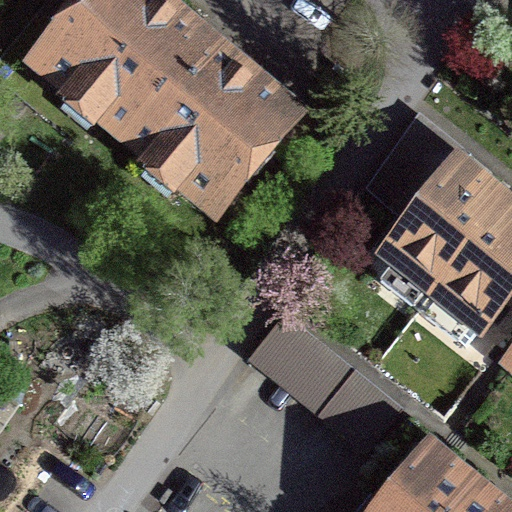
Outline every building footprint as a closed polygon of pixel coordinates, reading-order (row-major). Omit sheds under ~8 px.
[(287,119),(144,0),(99,0),(45,66),(214,207),(287,119)] [(489,197),(502,181),(470,156),(434,200),(426,194),(404,222),(412,228),(389,258),(434,293),(502,207),(489,197)] [(511,214),(502,207),(434,293),(480,330),(503,301),(511,307),(511,305),(511,214)] [(282,310),(249,356),(392,458),(425,412),(282,310)] [(456,511),(474,490),(428,454),(405,484),(397,477),(375,505),(383,511),(382,511),(456,511)] [(501,511),(474,490),(456,511),(501,511)]
